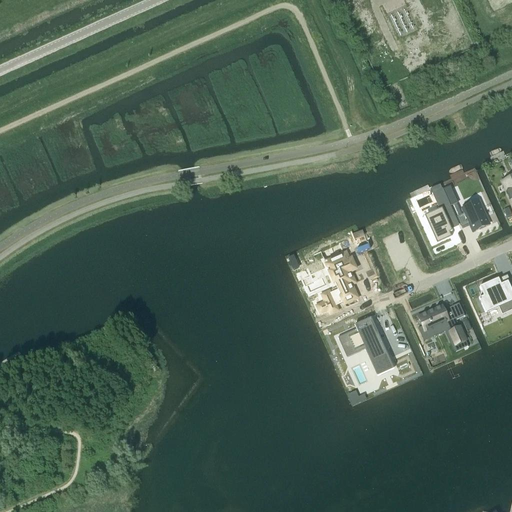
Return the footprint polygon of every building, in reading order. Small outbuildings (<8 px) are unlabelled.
[(511,177),(503,182),(508,192),(506,193),(510,201),(511,205),(511,177)] [(464,214),(457,217),(461,226),(468,223),(472,233),(489,226),(478,201),(462,209),(464,214)] [(442,213),(426,220),(437,245),(450,239),(448,234),(451,233),(441,209),(440,209),(442,213)] [(324,303),(316,307),(320,315),(328,311),(330,316),(338,312),(336,307),(343,303),(344,305),(357,299),(351,286),(355,284),(350,273),(352,272),(351,272),(354,271),(354,270),(352,265),(353,265),(351,260),(348,261),(346,256),(340,259),(339,257),(338,257),(327,262),(328,265),(326,266),(330,273),(329,273),(329,275),(330,275),(334,282),(333,282),(334,284),(335,283),(336,282),(340,290),(330,294),(329,292),(321,296),(324,303)] [(293,257),(288,259),(293,271),(298,269),(293,257)] [(483,297),(478,300),(485,314),(499,308),(502,314),(511,309),(511,293),(509,286),(507,287),(508,287),(502,290),(497,281),(491,284),(491,283),(479,288),(481,291),(483,297)] [(422,327),(418,329),(422,338),(431,333),(432,334),(432,333),(434,337),(445,332),(450,343),(453,342),(454,344),(455,346),(462,343),(465,342),(456,321),(458,320),(452,308),(444,312),(442,308),(418,318),(422,327)] [(356,330),(337,339),(347,359),(368,349),(375,365),(380,376),(393,370),(370,319),(354,327),(356,330)]
